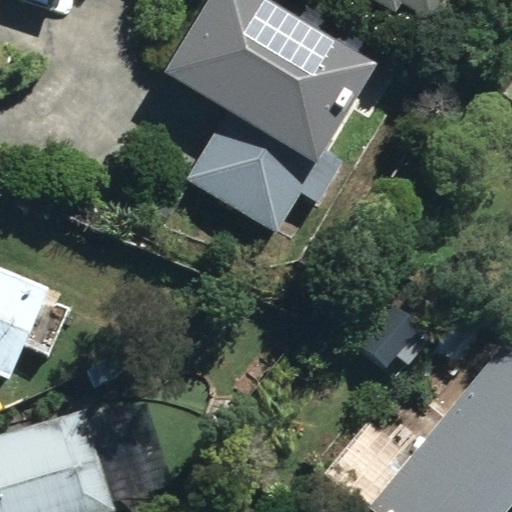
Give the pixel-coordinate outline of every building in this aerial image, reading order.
[(28,0),(54,8),(56,0),(28,0)] [(177,192),(266,246),(289,206),(306,215),(330,173),(313,162),(359,84),(219,0),(203,0),(148,91),(213,131),(177,192)] [(345,0),(383,23),(396,0),(345,0)] [(457,50),(474,18),(450,6),(433,37),(457,50)] [(511,80),(492,104),(511,120),(511,80)] [(0,383),(36,301),(0,285),(0,383)] [(280,358),(302,379),(321,359),(298,338),(280,358)] [(363,511),(504,511),(511,503),(511,377),(492,360),(363,511)] [(0,443),(0,511),(97,511),(73,423),(0,443)]
